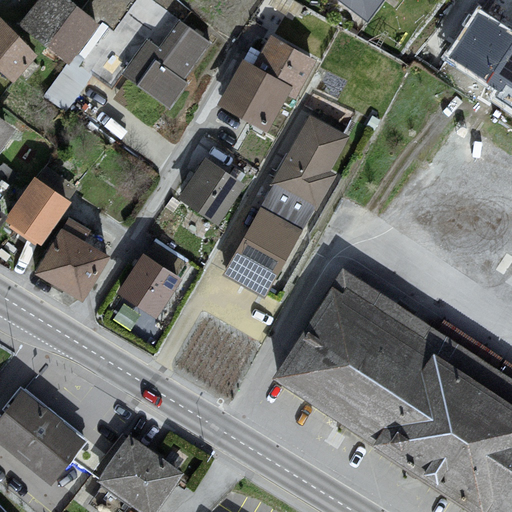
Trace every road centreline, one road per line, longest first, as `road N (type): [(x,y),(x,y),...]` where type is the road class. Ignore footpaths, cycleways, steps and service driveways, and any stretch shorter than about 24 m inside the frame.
road 1 (tertiary): [(0,294),(355,511)]
road 2 (unknown): [(255,191),(156,364)]
